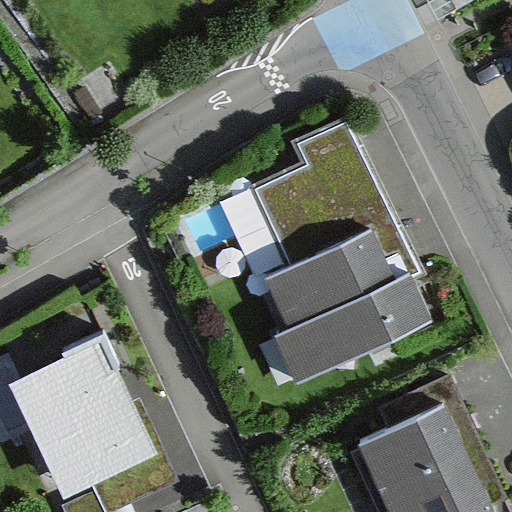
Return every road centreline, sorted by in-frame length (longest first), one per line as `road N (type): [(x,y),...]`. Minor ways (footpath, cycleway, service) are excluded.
road 1 (residential): [(243,511),(104,198)]
road 2 (residential): [(104,198),(392,21)]
road 3 (residential): [(511,271),(392,21)]
